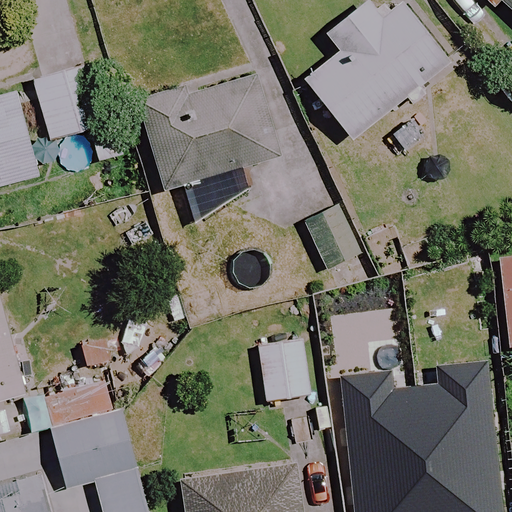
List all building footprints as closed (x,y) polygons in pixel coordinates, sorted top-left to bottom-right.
[(426,95),(418,87),(447,61),(393,0),(390,0),(370,18),(358,4),(322,36),(334,50),(292,87),(348,149),(397,105),(404,114),(426,95)] [(511,0),(467,0),(485,18),(498,5),(511,19),(511,0)] [(46,145),(83,134),(93,167),(127,158),(118,125),(105,128),(89,68),(29,84),(46,145)] [(511,68),(495,84),(511,102),(511,68)] [(273,160),(245,73),(132,109),(159,195),(174,190),(184,223),(251,202),(241,170),(273,160)] [(0,188),(33,180),(11,94),(0,96),(0,188)] [(352,259),(331,210),(300,223),(321,272),(352,259)] [(511,259),(489,262),(500,350),(511,348),(511,259)] [(477,335),(467,273),(394,285),(404,347),(477,335)] [(119,339),(114,290),(66,294),(71,344),(119,339)] [(0,403),(19,399),(0,323),(0,403)] [(305,398),(296,343),(252,350),(261,405),(305,398)] [(140,511),(109,384),(37,402),(2,410),(9,439),(44,430),(59,492),(89,484),(95,511),(140,511)] [(461,511),(467,511),(453,396),(359,408),(371,511),(461,511)] [(294,511),(283,462),(171,487),(176,511),(294,511)] [(44,511),(39,489),(0,499),(0,511),(44,511)]
